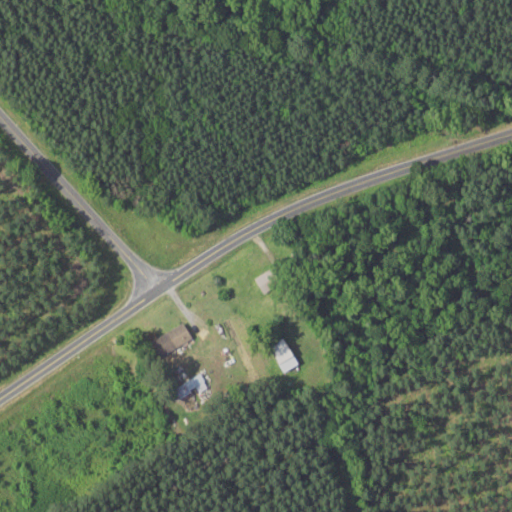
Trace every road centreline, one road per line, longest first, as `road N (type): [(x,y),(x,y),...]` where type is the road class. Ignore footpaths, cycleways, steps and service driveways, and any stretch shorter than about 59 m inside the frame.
road 1 (residential): [(0,394),(153,282),(231,236),(332,191),(511,132)]
road 2 (residential): [(151,284),(20,133)]
